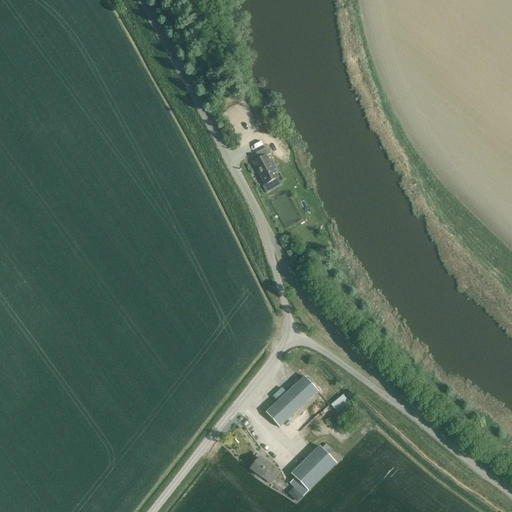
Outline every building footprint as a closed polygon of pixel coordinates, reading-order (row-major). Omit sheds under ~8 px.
[(260,177),(264,186),(278,179),(274,171),(276,170),(272,163),(270,164),(266,157),(270,155),(266,148),(256,154),(259,160),(252,163),(257,172),(258,171),(261,177),(260,177)] [(279,428),(282,425),(318,392),(304,378),(268,411),(265,414),(279,428)] [(342,410),(350,404),(343,396),(331,405),(338,414),(342,410)] [(336,464),(328,456),(334,451),(327,444),(321,449),(319,447),(291,475),(295,479),(290,484),(303,497),(336,464)] [(276,469),(266,461),(265,463),(259,459),(251,469),(262,478),(266,473),(270,476),(274,471),(275,472),(277,470),(276,469)]
